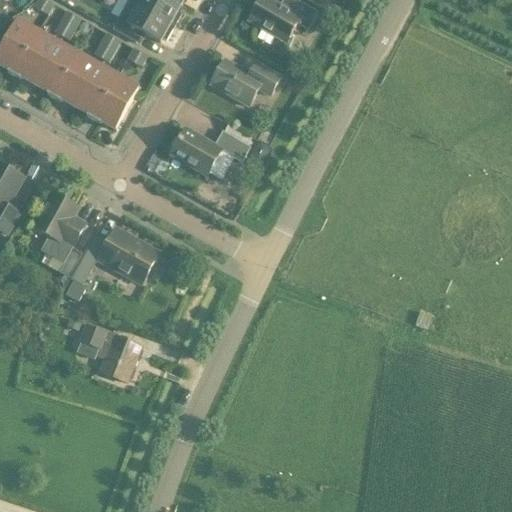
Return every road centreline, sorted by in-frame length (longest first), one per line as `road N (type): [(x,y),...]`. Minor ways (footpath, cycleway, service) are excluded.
road 1 (residential): [(265,261),(401,0)]
road 2 (residential): [(158,511),(265,261)]
road 3 (residential): [(119,176),(226,0)]
road 4 (residential): [(265,261),(119,176)]
road 5 (residential): [(119,176),(0,110)]
